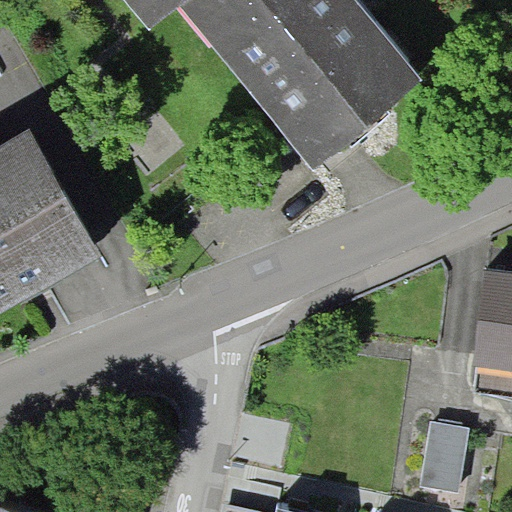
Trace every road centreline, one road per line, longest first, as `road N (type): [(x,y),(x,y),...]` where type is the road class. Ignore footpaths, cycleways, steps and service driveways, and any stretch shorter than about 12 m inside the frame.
road 1 (tertiary): [(201,314),(511,169)]
road 2 (tertiary): [(0,391),(201,314)]
road 3 (residential): [(201,314),(213,406),(190,511)]
